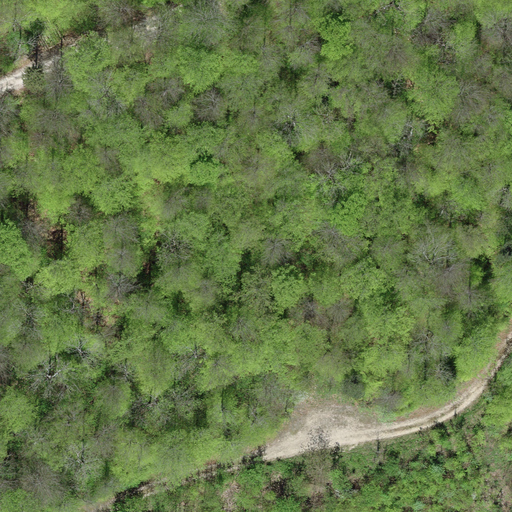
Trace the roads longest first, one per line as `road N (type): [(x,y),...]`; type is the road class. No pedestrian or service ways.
road 1 (track): [(100,511),(198,473),(423,422),(461,401),(511,339)]
road 2 (unclassified): [(0,86),(201,0)]
